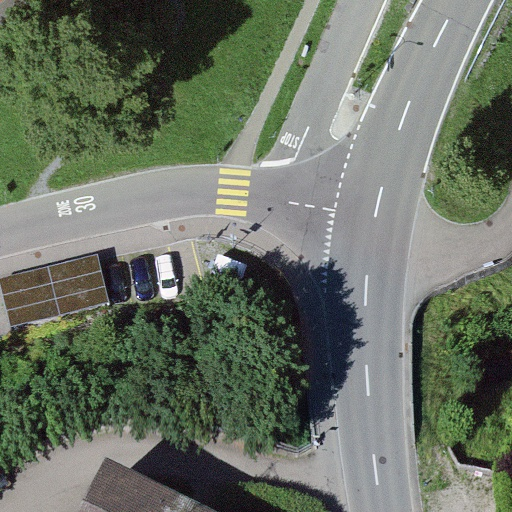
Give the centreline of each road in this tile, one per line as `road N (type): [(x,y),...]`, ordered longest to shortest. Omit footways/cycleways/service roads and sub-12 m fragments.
road 1 (residential): [(0,241),(193,190),(295,203)]
road 2 (tertiary): [(374,219),(366,395),(383,511)]
road 3 (tertiary): [(459,0),(390,150),(374,219)]
road 4 (residential): [(362,0),(319,96),(297,163),(295,203)]
